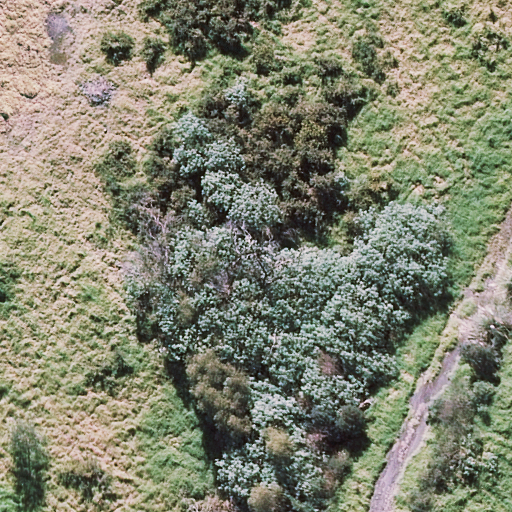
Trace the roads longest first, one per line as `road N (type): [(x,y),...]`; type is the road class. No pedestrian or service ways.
road 1 (track): [(388,511),(511,243)]
road 2 (track): [(92,0),(0,211)]
